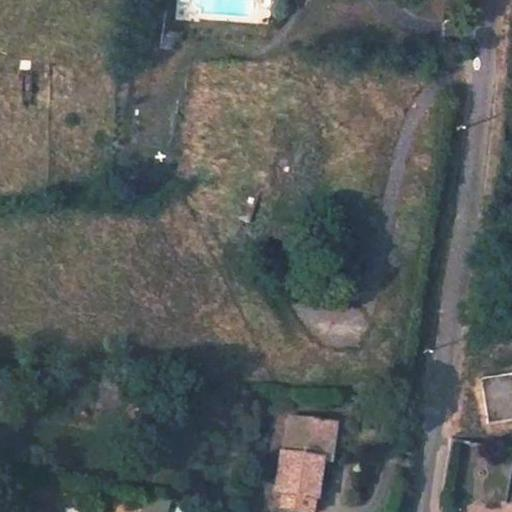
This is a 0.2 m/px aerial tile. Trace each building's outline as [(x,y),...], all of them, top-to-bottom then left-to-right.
[(169,0),(168,38),(198,39),(198,25),(182,25),(182,0),(169,0)] [(511,373),(482,378),(489,424),(511,420),(511,373)] [(142,409),(129,408),(127,420),(140,421),(142,409)] [(276,453),(272,492),(310,497),(315,457),(326,458),(330,424),(330,416),(286,411),(286,421),(283,454),(276,453)] [(495,477),(511,480),(511,448),(501,447),(495,477)]
